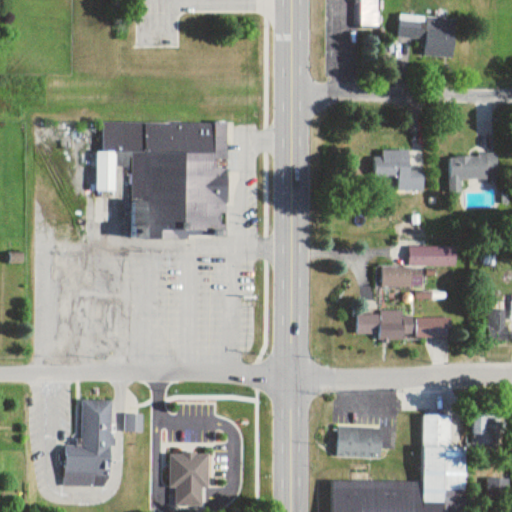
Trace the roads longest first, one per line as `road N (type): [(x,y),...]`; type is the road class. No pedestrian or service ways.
road 1 (residential): [(511,371),(0,375)]
road 2 (residential): [(0,92),(511,94)]
road 3 (secondary): [(291,511),(291,0)]
